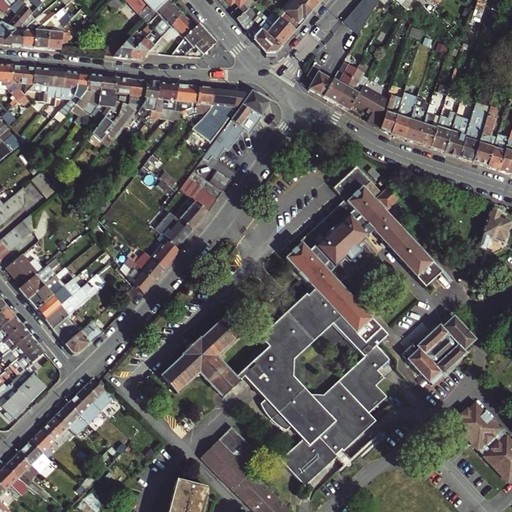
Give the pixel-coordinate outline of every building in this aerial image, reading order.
[(19,0),(25,6),(24,8),(28,12),(33,6),(37,9),(41,5),(36,0),(19,0)] [(82,8),(73,0),(65,6),(60,10),(70,20),(82,8)] [(124,0),(129,6),(144,22),(147,25),(151,21),(156,16),(154,13),(156,12),(168,0),(124,0)] [(168,0),(156,12),(163,20),(157,26),(151,21),(147,25),(154,30),(158,33),(162,37),(170,27),(182,14),(168,0)] [(249,8),(255,3),(251,0),(224,0),(231,7),(235,4),(239,8),(231,15),(232,16),(236,20),(242,14),(249,8)] [(312,13),(296,0),(292,0),(294,2),(285,13),(296,23),(301,18),(305,21),(312,13)] [(296,0),(312,13),(320,3),(316,0),(296,0)] [(362,0),(343,23),(358,35),(379,1),(378,0),(362,0)] [(387,2),(388,0),(390,0),(393,2),(395,0),(401,5),(403,2),(406,5),(408,2),(419,11),(423,6),(415,0),(378,0),(379,1),(384,5),(387,2)] [(2,46),(21,48),(22,33),(22,30),(34,21),(39,16),(37,13),(42,8),(41,8),(43,6),(41,4),(41,5),(37,9),(31,16),(16,31),(2,46)] [(28,12),(24,8),(7,26),(16,31),(31,16),(28,12)] [(279,19),(271,27),(249,8),(242,14),(281,48),(292,36),(295,32),(279,19)] [(195,27),(182,14),(170,27),(178,35),(183,39),(195,27)] [(281,48),(242,14),(236,20),(250,37),(265,53),(277,53),(281,48)] [(35,32),(49,19),(47,17),(37,25),(34,21),(22,30),(22,33),(21,48),(32,49),(33,49),(35,32)] [(51,18),(49,19),(35,32),(33,49),(43,49),(47,50),(49,33),(51,33),(57,26),(55,24),(57,22),(51,18)] [(0,45),(2,46),(16,31),(7,26),(1,23),(0,21),(0,45)] [(127,59),(145,39),(154,30),(147,25),(144,22),(123,46),(113,58),(127,59)] [(198,25),(195,27),(183,39),(171,56),(182,57),(199,41),(207,34),(198,25)] [(162,37),(159,40),(165,45),(178,35),(170,27),(162,37)] [(61,34),(51,33),(49,33),(47,50),(61,51),(74,36),(65,29),(61,34)] [(158,33),(149,43),(145,39),(127,59),(141,61),(147,54),(159,40),(162,37),(158,33)] [(215,43),(207,34),(199,41),(182,57),(202,58),(215,43)] [(159,40),(147,54),(156,55),(165,45),(159,40)] [(497,41),(493,52),(508,57),(511,46),(497,41)] [(323,97),(336,104),(356,70),(360,63),(362,59),(366,53),(358,48),(339,82),(334,79),(333,81),(323,97)] [(356,70),(336,104),(349,112),(353,105),(359,94),(354,91),(370,64),(362,59),(360,63),(362,64),(358,71),(356,70)] [(309,74),(307,76),(314,80),(309,88),(309,89),(323,97),(333,81),(319,73),(323,67),(315,63),(309,74)] [(473,163),(489,114),(482,112),(487,95),(494,98),(505,65),(499,63),(496,74),(487,71),(484,80),(481,89),(474,109),(469,127),(466,136),(458,158),(466,160),(473,163)] [(10,66),(0,65),(0,87),(6,88),(4,85),(12,85),(12,84),(12,83),(12,66),(10,66)] [(12,66),(12,83),(34,85),(35,69),(12,66)] [(43,69),(35,69),(34,85),(34,86),(23,95),(23,96),(29,103),(29,102),(32,100),(33,92),(40,93),(39,102),(46,103),(47,98),(48,87),(50,70),(43,69)] [(61,99),(62,88),(63,88),(65,72),(57,71),(50,70),(48,87),(47,98),(55,99),(61,99)] [(76,89),(78,74),(65,72),(63,88),(62,88),(61,99),(66,104),(74,97),(76,89)] [(89,75),(78,74),(76,89),(74,97),(66,104),(63,107),(59,112),(66,117),(72,110),(76,105),(86,93),(89,75)] [(102,77),(89,75),(86,93),(76,105),(88,115),(90,117),(96,110),(98,107),(98,106),(102,77)] [(114,78),(102,77),(98,106),(107,107),(107,110),(110,111),(110,108),(111,108),(114,78)] [(106,118),(101,123),(97,128),(92,134),(101,141),(105,135),(113,142),(135,114),(145,103),(147,82),(114,78),(111,108),(110,108),(110,111),(109,113),(106,118)] [(135,114),(150,116),(151,112),(154,112),(156,100),(158,100),(159,84),(147,82),(145,103),(135,114)] [(14,84),(12,84),(12,85),(4,85),(6,88),(17,102),(23,96),(23,95),(14,84)] [(168,120),(169,114),(174,115),(174,112),(174,111),(172,111),(173,107),(175,107),(176,102),(177,86),(159,84),(158,100),(156,100),(154,112),(151,112),(150,116),(150,117),(168,120)] [(359,94),(353,105),(371,115),(367,122),(378,128),(388,99),(364,85),(359,94)] [(198,88),(177,86),(176,102),(175,107),(173,107),(172,111),(174,111),(174,112),(182,113),(196,108),(197,104),(198,88)] [(210,108),(212,89),(206,89),(198,88),(197,104),(208,106),(207,110),(210,108)] [(470,108),(474,109),(481,89),(477,88),(470,108)] [(208,147),(248,93),(212,89),(210,108),(207,110),(207,112),(211,113),(213,106),(222,107),(221,115),(213,125),(210,123),(198,140),(208,147)] [(251,93),(202,160),(206,163),(215,152),(220,155),(225,149),(228,152),(244,130),(249,134),(261,117),(269,103),(251,92),(251,93)] [(390,135),(402,99),(391,95),(380,129),(390,135)] [(403,140),(416,101),(403,97),(402,99),(390,135),(403,140)] [(66,104),(61,99),(55,99),(54,106),(63,107),(66,104)] [(417,144),(427,113),(419,110),(419,108),(421,109),(423,104),(416,101),(403,140),(417,144)] [(430,148),(440,117),(431,114),(432,112),(434,113),(436,108),(429,105),(427,113),(417,144),(430,148)] [(460,105),(457,115),(445,153),(458,158),(466,136),(460,135),(463,125),(469,127),(474,109),(470,108),(460,105)] [(473,163),(487,167),(493,147),(488,145),(497,119),(494,118),(497,108),(492,106),(489,114),(473,163)] [(101,123),(106,118),(96,110),(90,117),(101,123)] [(440,116),(440,117),(430,148),(445,153),(457,115),(450,113),(448,119),(440,116)] [(0,144),(11,135),(3,125),(0,128),(0,144)] [(499,171),(507,145),(503,143),(505,136),(502,135),(504,128),(500,127),(493,147),(487,167),(499,171)] [(499,171),(511,175),(511,172),(511,130),(507,145),(499,171)] [(0,161),(20,145),(11,135),(0,144),(0,161)] [(225,161),(221,167),(234,176),(235,175),(238,170),(225,161)] [(282,431),(286,434),(291,430),(302,442),(281,463),(306,490),(339,459),(337,457),(344,451),(346,452),(377,424),(369,416),(387,399),(375,387),(384,379),(377,372),(389,361),(376,346),(387,336),(330,274),(339,265),(352,279),(377,256),(364,242),(369,238),(368,236),(373,232),(425,288),(442,273),(386,212),(399,200),(388,188),(381,194),(355,167),(332,188),(344,200),(299,242),(302,244),(285,259),(314,291),(307,297),(306,296),(279,320),(272,327),(258,339),(268,350),(236,380),(216,358),(239,338),(223,321),(200,342),(199,341),(183,356),(184,357),(161,378),(176,395),(200,374),(224,400),(240,385),(239,384),(244,380),(265,402),(261,405),(263,410),(265,414),(268,418),(271,421),(275,425),(278,428),(282,431)] [(221,167),(217,173),(230,182),(234,176),(221,167)] [(376,179),(381,174),(374,167),(369,172),(376,179)] [(42,172),(31,181),(46,199),(57,190),(42,172)] [(187,178),(216,202),(222,193),(209,184),(192,172),(187,178)] [(174,186),(177,179),(166,173),(162,179),(174,186)] [(230,182),(217,173),(213,178),(226,187),(230,182)] [(183,183),(212,208),(216,202),(187,178),(183,183)] [(209,184),(222,193),(226,187),(213,178),(209,184)] [(208,213),(212,208),(183,183),(179,189),(195,202),(208,213)] [(11,216),(18,211),(16,194),(9,199),(11,216)] [(174,217),(192,232),(208,213),(195,202),(184,215),(179,211),(174,217)] [(501,214),(491,210),(471,268),(478,270),(489,238),(505,243),(511,223),(499,218),(501,214)] [(163,239),(176,250),(192,232),(174,217),(169,213),(154,230),(159,235),(163,239)] [(30,215),(24,220),(27,237),(33,231),(30,215)] [(24,220),(18,225),(20,242),(27,237),(24,220)] [(18,225),(12,230),(15,247),(20,242),(18,225)] [(15,247),(12,230),(0,240),(0,242),(4,247),(8,252),(15,247)] [(256,238),(246,231),(242,237),(252,244),(256,238)] [(162,242),(149,257),(164,270),(179,252),(176,250),(163,239),(159,235),(157,238),(162,242)] [(8,252),(4,247),(0,250),(0,260),(9,253),(8,252)] [(164,270),(149,257),(145,254),(140,260),(133,254),(129,259),(139,268),(142,271),(154,282),(164,270)] [(29,265),(22,256),(6,269),(13,278),(29,265)] [(139,268),(129,259),(124,265),(119,271),(135,286),(140,292),(143,295),(154,282),(142,271),(139,268)] [(35,260),(29,265),(13,278),(16,282),(14,284),(18,290),(27,283),(43,270),(35,260)] [(55,260),(43,270),(27,283),(18,290),(27,300),(56,277),(51,271),(59,264),(55,260)] [(65,269),(56,277),(27,300),(36,311),(58,292),(64,287),(59,280),(68,273),(65,269)] [(83,287),(75,278),(64,287),(58,292),(36,311),(44,321),(70,298),(75,294),(80,290),(83,287)] [(75,294),(70,298),(44,321),(52,331),(68,317),(82,305),(97,293),(93,288),(90,290),(85,285),(83,287),(80,290),(75,294)] [(132,288),(118,300),(125,308),(133,300),(139,294),(133,288),(132,288)] [(279,320),(276,317),(278,316),(268,305),(258,315),(267,325),(269,324),(272,327),(279,320)] [(7,308),(7,307),(0,313),(0,328),(14,316),(7,308)] [(0,328),(0,343),(22,325),(14,316),(0,328)] [(52,331),(64,345),(80,332),(72,322),(68,317),(52,331)] [(413,345),(401,355),(428,384),(429,383),(431,386),(465,355),(463,352),(475,341),(453,318),(441,329),(439,326),(415,348),(413,345)] [(80,332),(64,345),(72,355),(77,356),(77,355),(103,333),(93,321),(82,330),(80,332)] [(0,343),(0,351),(4,356),(29,335),(22,325),(0,343)] [(29,335),(4,356),(11,365),(37,343),(29,335)] [(19,375),(26,369),(30,366),(30,365),(44,353),(37,343),(11,365),(19,375)] [(2,362),(0,359),(0,366),(4,371),(9,366),(5,361),(2,362)] [(13,382),(10,384),(29,403),(44,389),(26,369),(19,375),(12,381),(13,382)] [(0,392),(6,388),(2,383),(9,377),(5,372),(0,376),(0,392)] [(93,380),(80,393),(101,414),(114,401),(97,385),(93,380)] [(6,388),(0,392),(0,393),(8,402),(2,409),(6,412),(3,415),(11,422),(29,403),(10,384),(6,388)] [(0,393),(0,408),(1,410),(2,409),(8,402),(0,393)] [(78,416),(89,426),(101,414),(80,393),(68,405),(78,416)] [(56,417),(68,430),(77,438),(89,426),(78,416),(68,405),(59,414),(56,417)] [(511,444),(475,405),(467,411),(466,410),(459,417),(460,418),(454,424),(508,482),(511,478),(511,444)] [(56,417),(44,429),(57,442),(68,430),(56,417)] [(231,427),(200,457),(255,511),(289,511),(238,460),(251,447),(231,427)] [(57,442),(44,429),(31,441),(44,455),(57,442)] [(44,455),(31,441),(19,453),(32,467),(40,474),(52,463),(46,457),(44,455)] [(32,467),(19,453),(6,466),(19,479),(32,467)] [(50,453),(46,457),(52,463),(54,465),(56,463),(54,461),(56,459),(50,453)] [(6,466),(0,471),(0,484),(7,491),(19,479),(6,466)] [(25,478),(21,481),(29,490),(31,488),(28,486),(30,484),(25,478)] [(23,492),(25,489),(27,492),(29,490),(21,481),(17,485),(23,492)] [(203,511),(209,491),(175,482),(167,511),(203,511)]
